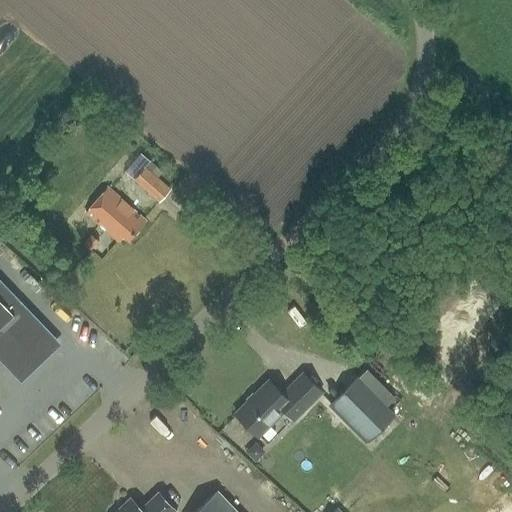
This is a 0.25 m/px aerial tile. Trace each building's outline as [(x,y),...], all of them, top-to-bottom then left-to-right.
[(125,173),(158,203),(170,190),(146,167),(149,163),(141,156),(125,173)] [(131,235),(146,218),(108,185),(86,210),(118,237),(125,230),(131,235)] [(0,360),(21,383),(62,344),(0,279),(0,360)] [(267,380),(234,413),(257,437),(283,410),(292,420),(320,392),(302,373),(281,394),(267,380)] [(393,417),(357,378),(329,404),(365,443),(393,417)] [(235,511),(216,491),(193,511),(235,511)] [(114,511),(175,511),(157,492),(139,509),(129,498),(114,511)]
